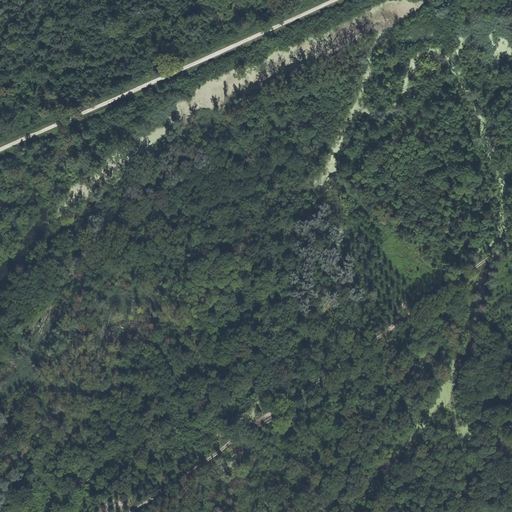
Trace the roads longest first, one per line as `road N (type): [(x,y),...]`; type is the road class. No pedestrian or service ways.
road 1 (track): [(511,241),(132,511)]
road 2 (track): [(0,152),(340,0)]
